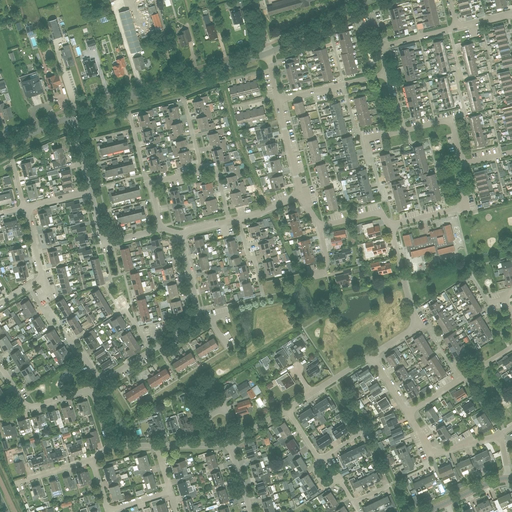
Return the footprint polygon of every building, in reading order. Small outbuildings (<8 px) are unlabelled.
[(273,6),(267,8),(269,15),(301,6),(301,7),(309,5),(308,1),(312,0),(284,0),(272,4),(273,6)] [(506,6),(506,5),(508,5),(506,0),(505,1),(496,3),(493,4),(493,7),(494,7),(495,9),(499,8),(506,6)] [(459,6),(461,12),(475,8),(479,7),(480,7),(479,4),(475,5),(472,6),(472,8),(470,8),(469,3),(459,6)] [(399,13),(399,10),(403,9),(402,7),(389,10),(390,15),(399,13)] [(234,24),(235,25),(239,23),(243,22),(242,18),(243,18),(243,17),(240,8),(237,9),(231,11),(234,24)] [(476,11),(475,8),(461,12),(462,18),(472,15),(471,13),(473,12),(473,11),(476,11)] [(126,10),(119,13),(131,54),(139,51),(141,51),(129,10),(126,10)] [(399,13),(390,15),(391,20),(401,18),(400,15),(404,14),(404,11),(399,13)] [(163,30),(158,13),(151,15),(156,32),(163,30)] [(401,18),(391,20),(393,25),(406,21),(402,23),(401,20),(406,19),(405,16),(401,18)] [(56,19),(52,20),(48,22),(50,26),(49,27),(50,29),(51,30),(54,39),(58,37),(62,36),(56,19)] [(406,21),(393,25),(394,30),(403,28),(402,25),(407,24),(406,21)] [(218,37),(214,25),(206,27),(210,40),(218,37)] [(403,28),(394,30),(395,35),(399,34),(400,37),(405,36),(404,32),(404,30),(407,29),(408,29),(408,26),(403,28)] [(188,29),(181,31),(182,34),(178,36),(181,46),(184,45),(185,46),(187,45),(188,44),(188,42),(191,41),(188,29)] [(348,31),(338,34),(340,41),(350,38),(352,37),(352,36),(350,37),(348,31)] [(340,41),(341,47),(352,45),(350,38),(340,41)] [(399,51),(400,56),(410,53),(411,53),(413,53),(414,52),(413,50),(409,51),(408,48),(416,47),(415,43),(400,46),(401,50),(399,51)] [(474,48),(472,48),(471,45),(473,45),(472,43),(461,46),(462,51),(474,48)] [(63,46),(63,49),(60,50),(62,55),(66,67),(74,64),(68,44),(63,46)] [(342,54),(342,55),(352,52),(356,51),(355,50),(353,51),(352,45),(341,47),(343,54),(342,54)] [(342,55),(343,61),(354,59),(352,52),(342,55)] [(137,70),(138,70),(139,71),(142,70),(142,69),(144,68),(141,56),(133,59),(137,70)] [(285,64),(286,69),(296,66),(295,64),(299,63),(298,57),(291,58),(292,62),(285,64)] [(114,76),(116,76),(116,77),(124,74),(122,67),(126,66),(123,58),(116,60),(117,65),(113,67),(114,70),(112,71),(114,76)] [(84,62),(84,63),(83,64),(87,76),(89,75),(89,77),(96,75),(96,74),(98,73),(96,70),(97,70),(96,67),(97,67),(95,60),(90,61),(89,59),(85,60),(85,61),(84,62)] [(343,61),(345,68),(355,65),(357,65),(357,64),(355,65),(354,59),(343,61)] [(300,65),(296,66),(286,69),(288,74),(297,71),(296,69),(300,67),(300,65)] [(357,72),(355,65),(345,68),(347,75),(348,75),(349,77),(355,76),(355,73),(357,72)] [(479,68),(467,71),(469,76),(478,74),(477,70),(479,70),(479,68)] [(308,69),(297,71),(288,74),(289,79),(298,76),(297,74),(308,71),(308,69)] [(28,74),(30,79),(35,94),(43,91),(41,86),(42,85),(43,84),(41,80),(39,80),(36,72),(28,74)] [(28,74),(28,75),(19,77),(21,82),(19,82),(21,87),(23,87),(24,92),(25,91),(27,96),(34,94),(35,94),(30,79),(28,74)] [(55,77),(54,75),(47,78),(48,81),(47,82),(49,87),(50,87),(50,89),(51,89),(53,89),(54,89),(55,88),(55,87),(58,86),(57,85),(60,84),(58,76),(55,77)] [(303,77),(302,75),(298,76),(289,79),(290,83),(299,81),(299,78),(303,77)] [(290,87),(291,87),(291,89),(291,88),(291,89),(301,86),(300,83),(304,82),(304,83),(311,81),(310,79),(304,80),(299,81),(290,83),(289,85),(290,87)] [(254,82),(250,83),(250,82),(252,92),(259,91),(257,80),(253,81),(254,82)] [(252,92),(250,82),(247,83),(247,84),(243,85),(246,94),(252,92)] [(246,94),(243,85),(243,83),(240,84),(240,85),(237,86),(239,96),(246,94)] [(418,83),(404,87),(405,92),(416,89),(415,86),(418,86),(418,83)] [(239,96),(237,86),(236,85),(233,86),(233,87),(230,88),(232,97),(239,96)] [(511,85),(503,88),(501,89),(501,91),(503,90),(504,93),(511,91),(511,85)] [(416,89),(405,92),(406,97),(416,94),(415,92),(419,91),(419,88),(416,89)] [(416,94),(406,97),(408,102),(417,99),(416,97),(421,96),(420,93),(416,94)] [(204,105),(203,103),(208,102),(207,96),(200,98),(201,100),(192,102),(193,105),(194,105),(194,108),(204,105)] [(356,106),(366,103),(368,103),(368,102),(366,102),(365,96),(354,99),(356,106)] [(511,96),(505,98),(503,99),(504,100),(506,100),(507,103),(507,105),(510,104),(509,103),(511,101),(511,96)] [(417,99),(408,102),(409,107),(418,104),(418,102),(422,101),(421,98),(417,99)] [(292,105),(294,111),(296,111),(296,114),(305,112),(304,107),(306,107),(306,106),(304,107),(303,101),(294,104),(294,105),(292,105)] [(323,111),(340,107),(340,105),(340,104),(340,101),(329,104),(330,107),(325,109),(323,110),(323,111)] [(0,104),(0,112),(2,112),(5,120),(13,117),(9,107),(5,108),(3,103),(0,104)] [(366,103),(356,106),(357,112),(368,110),(366,103)] [(418,104),(409,107),(410,112),(420,109),(419,107),(423,105),(423,103),(418,104)] [(204,105),(194,108),(195,110),(194,110),(195,113),(204,111),(204,114),(211,112),(210,107),(207,107),(206,105),(204,105)] [(169,114),(179,112),(178,109),(179,109),(178,106),(170,109),(169,106),(162,107),(164,113),(169,112),(169,114)] [(257,109),(259,119),(266,117),(263,106),(260,107),(260,108),(257,109)] [(259,119),(257,109),(256,108),(253,109),(254,110),(250,111),(252,120),(259,119)] [(420,112),(424,110),(424,108),(420,109),(410,112),(412,117),(415,116),(416,119),(425,117),(425,115),(421,116),(420,112)] [(140,121),(149,119),(149,116),(154,115),(152,110),(146,111),(146,114),(138,116),(138,118),(139,119),(140,121)] [(252,120),(250,111),(250,110),(246,111),(247,112),(243,113),(246,122),(252,120)] [(368,110),(357,112),(358,116),(357,116),(357,120),(359,119),(372,116),(371,115),(369,116),(368,110)] [(246,122),(243,113),(243,111),(240,112),(240,113),(236,114),(239,124),(246,122)] [(170,117),(165,118),(166,123),(173,122),(172,119),(181,117),(180,114),(180,115),(179,112),(169,114),(170,117)] [(211,112),(204,114),(205,116),(196,119),(197,121),(198,121),(198,124),(208,121),(207,119),(212,118),(211,112)] [(343,115),(342,112),(332,114),(332,115),(329,116),(329,118),(328,119),(328,121),(343,117),(342,115),(343,115)] [(469,117),(470,122),(481,119),(479,120),(479,116),(481,116),(480,114),(469,117)] [(314,129),(312,129),(310,121),(312,121),(312,120),(310,120),(309,115),(300,117),(300,119),(298,119),(300,125),(301,125),(303,131),(301,131),(303,137),(304,136),(305,138),(313,136),(312,130),(314,130),(314,129)] [(372,116),(359,119),(361,126),(371,123),(370,117),(372,116)] [(149,119),(140,121),(140,124),(140,127),(149,124),(150,127),(156,126),(155,120),(150,121),(149,119)] [(208,121),(198,124),(199,127),(198,127),(199,129),(208,127),(208,130),(215,128),(213,123),(209,124),(208,121)] [(173,122),(166,123),(168,129),(173,128),(173,130),(183,128),(182,125),(183,125),(182,122),(174,125),(173,122)] [(345,124),(345,122),(334,125),(335,127),(330,129),(331,131),(345,127),(345,125),(345,124)] [(256,136),(262,134),(272,132),(271,126),(266,128),(265,125),(254,127),(256,136)] [(156,126),(150,127),(150,130),(142,132),(142,135),(143,134),(144,137),(153,135),(156,134),(155,132),(157,131),(156,126)] [(346,130),(345,127),(331,131),(326,132),(327,137),(332,136),(332,134),(336,132),(337,135),(347,132),(347,130),(346,130)] [(183,128),(173,130),(174,133),(169,134),(170,139),(177,138),(176,135),(185,133),(184,130),(184,131),(183,128)] [(209,140),(219,138),(219,135),(224,134),(222,128),(216,130),(216,133),(208,135),(208,137),(209,137),(209,140)] [(239,133),(241,138),(243,145),(243,144),(244,147),(248,146),(247,144),(245,138),(244,139),(242,132),(239,133)] [(262,134),(256,136),(258,144),(260,143),(270,141),(269,138),(273,137),(272,132),(262,134)] [(120,136),(124,150),(129,149),(127,139),(124,140),(123,135),(120,136)] [(153,135),(144,137),(144,140),(144,143),(153,140),(154,143),(160,142),(159,136),(154,137),(153,135)] [(342,141),(338,142),(338,145),(353,141),(352,138),(352,136),(342,138),(342,141)] [(113,153),(118,151),(116,142),(113,142),(112,138),(109,139),(113,153)] [(220,140),(219,138),(209,140),(210,143),(210,145),(219,143),(220,146),(226,145),(225,139),(220,140)] [(309,148),(311,155),(309,155),(311,161),(313,161),(313,162),(321,160),(320,155),(322,154),(322,153),(320,154),(318,145),(320,145),(320,144),(318,144),(317,139),(308,141),(308,143),(306,143),(308,149),(309,148)] [(486,139),(475,142),(476,147),(486,145),(485,142),(487,141),(486,139)] [(174,145),(172,146),(173,151),(180,150),(179,147),(188,145),(187,143),(186,143),(186,140),(176,142),(176,141),(173,142),(174,145)] [(270,141),(260,143),(260,146),(261,146),(263,151),(268,150),(277,148),(277,147),(277,146),(278,145),(277,144),(276,143),(276,142),(271,144),(270,141)] [(102,155),(107,154),(105,144),(102,145),(101,142),(96,144),(97,147),(99,146),(102,155)] [(226,145),(220,146),(220,149),(212,151),(212,153),(213,153),(213,156),(223,154),(223,151),(227,150),(226,145)] [(410,154),(414,153),(423,150),(422,145),(413,147),(413,150),(410,151),(410,154)] [(355,148),(354,146),(344,148),(345,151),(340,152),(341,155),(355,151),(354,148),(355,148)] [(67,161),(65,156),(64,156),(63,153),(63,152),(61,147),(57,149),(53,150),(55,159),(56,159),(57,161),(53,162),(54,169),(66,166),(65,162),(67,161)] [(156,153),(156,155),(163,154),(162,148),(157,150),(156,147),(146,149),(147,152),(147,155),(156,153)] [(268,153),(263,154),(265,159),(275,157),(275,154),(278,153),(277,148),(268,150),(268,153)] [(179,156),(180,158),(190,156),(189,153),(190,153),(189,151),(180,153),(180,150),(173,151),(175,157),(179,156)] [(411,158),(415,157),(425,155),(423,150),(414,153),(415,155),(411,156),(411,158)] [(163,154),(156,155),(157,158),(149,161),(149,163),(150,163),(150,165),(160,163),(159,161),(164,160),(163,154)] [(224,156),(223,154),(213,156),(214,159),(214,161),(216,161),(217,164),(230,161),(229,155),(224,156)] [(425,155),(415,157),(416,160),(412,161),(412,163),(416,162),(426,160),(425,155)] [(190,156),(180,158),(181,161),(176,162),(177,167),(178,169),(184,167),(183,163),(192,161),(191,159),(190,156)] [(358,158),(357,156),(347,158),(347,161),(342,162),(343,164),(358,161),(357,158),(358,158)] [(20,167),(22,168),(22,170),(32,168),(31,164),(34,163),(34,162),(33,157),(26,159),(27,162),(21,164),(20,165),(20,167)] [(126,158),(129,172),(135,171),(132,161),(129,162),(128,157),(126,158)] [(267,167),(268,167),(281,164),(280,159),(276,160),(275,157),(265,159),(266,162),(267,167)] [(118,174),(124,173),(121,164),(119,164),(117,160),(115,160),(118,174)] [(414,168),(418,167),(427,165),(426,160),(416,162),(417,165),(413,166),(414,168)] [(224,164),(225,166),(224,166),(225,169),(224,169),(225,172),(233,170),(234,173),(240,171),(246,169),(245,167),(240,168),(239,165),(234,167),(234,164),(233,162),(224,164)] [(161,166),(160,163),(150,165),(151,168),(151,171),(160,169),(161,172),(167,170),(166,165),(161,166)] [(328,166),(326,167),(325,163),(316,165),(317,167),(315,167),(316,173),(318,172),(319,179),(318,179),(319,185),(321,184),(321,186),(330,183),(329,178),(331,178),(330,177),(328,178),(326,169),(329,169),(328,166)] [(107,177),(113,176),(110,166),(108,167),(107,164),(102,166),(102,168),(105,168),(107,177)] [(267,173),(268,176),(278,173),(277,170),(282,169),(281,164),(268,167),(269,172),(267,173)] [(427,165),(418,167),(418,170),(414,171),(416,176),(421,175),(424,174),(423,171),(428,170),(427,165)] [(32,168),(22,170),(24,176),(30,175),(31,178),(37,177),(35,171),(33,172),(32,168)] [(484,170),(474,173),(476,178),(487,175),(487,173),(488,173),(487,168),(483,169),(484,170)] [(352,178),(367,174),(366,171),(367,171),(366,169),(356,171),(356,174),(352,175),(352,178)] [(62,178),(70,176),(71,176),(70,170),(61,172),(62,178)] [(227,180),(228,183),(238,180),(237,178),(242,176),(240,171),(234,173),(235,175),(226,178),(227,180)] [(270,179),(271,184),(284,180),(282,175),(279,176),(278,173),(268,176),(268,179),(270,179)] [(429,173),(424,174),(421,175),(422,179),(426,178),(427,181),(436,179),(435,174),(430,175),(429,173)] [(3,177),(5,185),(12,184),(10,176),(3,177)] [(70,176),(62,178),(61,178),(63,184),(71,183),(72,182),(70,176)] [(28,191),(36,189),(35,183),(39,182),(39,179),(31,180),(32,184),(26,185),(28,191)] [(369,181),(369,179),(358,181),(359,184),(354,185),(355,187),(369,184),(369,181)] [(397,183),(392,185),(393,190),(406,186),(405,181),(405,179),(396,181),(397,183)] [(238,189),(244,187),(243,181),(238,183),(238,180),(228,183),(229,186),(228,186),(229,188),(237,186),(238,189)] [(284,180),(271,184),(272,189),(270,189),(270,192),(282,190),(281,187),(285,186),(284,180)] [(202,188),(203,190),(213,188),(212,185),(213,184),(212,182),(203,184),(203,181),(196,183),(197,189),(202,188)] [(52,187),(55,196),(64,194),(63,191),(72,189),(71,183),(63,184),(62,185),(63,190),(59,190),(60,192),(57,193),(55,186),(52,187)] [(132,184),(135,198),(141,196),(138,187),(136,187),(135,183),(132,184)] [(127,189),(125,190),(124,186),(121,187),(124,200),(130,199),(127,189)] [(170,191),(171,195),(170,195),(170,198),(180,195),(179,192),(181,191),(181,189),(180,186),(173,188),(174,190),(170,191)] [(406,186),(393,190),(394,195),(408,191),(403,192),(403,190),(407,188),(406,186)] [(244,187),(238,189),(239,192),(230,194),(231,196),(232,199),(242,196),(241,194),(246,193),(244,187)] [(326,197),(328,203),(326,203),(328,209),(329,209),(330,210),(338,208),(337,202),(339,202),(339,201),(337,202),(335,193),(337,193),(337,192),(335,192),(333,187),(325,190),(325,191),(323,191),(325,197),(326,197)] [(213,188),(203,190),(204,193),(199,194),(200,199),(207,198),(206,195),(214,192),(214,190),(213,188)] [(11,189),(2,192),(3,194),(5,203),(11,202),(11,201),(10,197),(13,196),(11,189)] [(39,189),(36,189),(28,191),(29,198),(35,196),(36,200),(43,198),(43,195),(40,195),(39,189)] [(372,191),(371,189),(361,191),(362,194),(357,195),(357,197),(372,194),(371,191),(372,191)] [(119,202),(116,192),(114,193),(113,190),(109,191),(109,194),(111,194),(113,203),(119,202)] [(408,191),(394,195),(396,200),(409,196),(408,194),(408,191)] [(493,198),(494,198),(495,196),(495,194),(480,198),(482,203),(483,203),(484,208),(490,206),(488,201),(494,200),(493,198)] [(183,195),(180,195),(170,198),(171,200),(172,200),(173,203),(176,203),(177,205),(184,204),(184,205),(188,204),(188,201),(184,202),(183,199),(184,197),(183,195)] [(242,196),(232,199),(232,202),(233,204),(241,202),(242,205),(248,203),(247,198),(242,199),(242,196)] [(409,196),(396,200),(397,205),(406,202),(405,200),(410,198),(409,196)] [(206,204),(207,206),(217,204),(216,201),(216,198),(207,200),(207,198),(200,199),(201,205),(206,204)] [(406,202),(397,205),(398,210),(404,208),(404,210),(405,210),(409,209),(408,207),(407,207),(407,205),(411,204),(410,201),(406,202)] [(71,208),(72,211),(81,209),(79,203),(73,205),(72,202),(65,203),(66,209),(71,208)] [(184,204),(177,205),(178,208),(175,209),(176,212),(174,213),(174,215),(184,213),(186,212),(185,209),(184,205),(184,204)] [(217,204),(207,206),(207,209),(203,210),(204,215),(211,214),(210,211),(218,209),(218,206),(217,206),(217,204)] [(146,218),(145,212),(144,209),(144,208),(141,209),(140,205),(137,206),(140,219),(146,218)] [(38,214),(39,219),(48,217),(51,216),(51,213),(50,208),(49,208),(44,209),(44,212),(38,214)] [(130,222),(135,221),(133,211),(130,212),(129,208),(126,209),(130,222)] [(287,219),(288,222),(299,219),(298,215),(301,214),(300,211),(293,213),(293,212),(295,211),(294,209),(292,210),(292,208),(290,209),(289,210),(288,211),(288,212),(290,219),(287,219)] [(75,213),(69,215),(71,220),(74,219),(74,221),(75,223),(76,225),(80,224),(80,221),(83,221),(83,220),(84,219),(83,216),(82,215),(80,215),(79,212),(75,213)] [(119,225),(124,223),(122,214),(119,214),(119,212),(114,213),(115,216),(116,215),(119,225)] [(185,217),(184,213),(174,215),(175,218),(177,218),(178,221),(181,220),(181,223),(188,221),(187,216),(185,217)] [(50,223),(48,217),(39,219),(41,225),(47,223),(48,226),(54,225),(53,222),(50,223)] [(291,225),(292,229),(301,227),(304,226),(303,223),(300,224),(299,219),(288,222),(288,225),(291,225)] [(10,221),(12,231),(15,230),(17,237),(23,235),(21,228),(18,229),(16,220),(10,221)] [(6,232),(3,233),(4,240),(8,239),(7,236),(13,234),(12,231),(10,221),(4,223),(6,232)] [(249,229),(250,232),(260,230),(259,227),(264,226),(263,221),(256,222),(257,225),(248,227),(249,229)] [(372,228),(371,223),(362,225),(364,233),(369,232),(370,237),(380,234),(378,226),(372,228)] [(407,249),(410,248),(412,257),(436,251),(437,255),(455,251),(453,243),(451,243),(451,241),(454,240),(450,224),(442,226),(443,229),(429,232),(431,237),(427,238),(427,236),(413,239),(412,234),(403,236),(405,246),(407,246),(407,249)] [(80,228),(79,225),(71,227),(72,232),(77,231),(78,234),(86,232),(85,226),(80,228)] [(49,231),(43,233),(44,239),(53,236),(52,231),(55,230),(54,227),(48,228),(49,231)] [(292,229),(291,229),(289,229),(290,233),(293,232),(294,236),(298,235),(298,237),(301,236),(300,235),(306,233),(305,230),(302,231),(301,227),(292,229)] [(260,230),(250,232),(251,235),(250,235),(251,237),(259,235),(260,238),(267,237),(265,231),(261,232),(260,230)] [(342,243),(341,240),(345,239),(344,236),(346,236),(345,230),(334,232),(335,237),(331,238),(332,245),(342,243)] [(194,246),(204,244),(203,240),(205,240),(204,235),(197,237),(198,239),(195,240),(195,244),(194,244),(194,246)] [(56,236),(53,236),(44,239),(46,244),(52,243),(53,246),(58,244),(58,241),(57,241),(56,236)] [(79,248),(85,246),(84,245),(89,244),(87,238),(81,239),(81,236),(75,238),(76,243),(78,243),(79,248)] [(231,237),(224,239),(225,244),(227,244),(228,247),(238,245),(237,242),(236,243),(235,239),(231,240),(231,237)] [(259,246),(260,249),(270,247),(272,247),(271,244),(274,243),(273,238),(266,239),(267,242),(258,244),(259,247),(259,246)] [(302,245),(299,246),(300,249),(312,246),(311,242),(313,241),(313,238),(301,241),(302,245)] [(142,247),(143,250),(143,252),(151,250),(158,248),(158,246),(161,245),(160,241),(162,241),(161,239),(151,241),(152,245),(142,247)] [(365,244),(367,251),(373,249),(374,254),(386,251),(384,243),(374,246),(373,242),(365,244)] [(125,245),(125,248),(120,250),(122,255),(130,253),(129,248),(132,247),(131,244),(125,245)] [(205,248),(204,244),(194,246),(195,249),(197,249),(197,252),(201,251),(201,254),(208,252),(207,247),(205,248)] [(11,252),(12,256),(22,253),(22,252),(23,251),(22,249),(21,248),(21,247),(19,248),(19,245),(8,247),(9,252),(11,252)] [(238,245),(228,247),(229,251),(227,252),(228,257),(235,255),(234,252),(237,251),(237,248),(238,247),(238,245)] [(55,250),(48,252),(49,258),(58,256),(56,250),(60,249),(60,246),(54,247),(55,250)] [(313,250),(312,246),(300,249),(299,249),(301,257),(302,256),(304,256),(313,254),(315,253),(316,253),(315,250),(313,250)] [(270,247),(260,249),(261,252),(260,252),(261,255),(264,254),(269,252),(270,256),(270,255),(277,254),(276,251),(275,248),(270,249),(270,247)] [(85,248),(78,249),(79,255),(82,254),(83,257),(84,260),(90,258),(89,256),(92,255),(90,249),(85,250),(85,248)] [(162,250),(161,248),(158,248),(151,250),(152,255),(155,254),(156,258),(165,256),(164,250),(162,250)] [(335,256),(337,263),(346,261),(345,255),(352,253),(350,248),(342,250),(343,254),(335,256)] [(202,257),(199,258),(200,261),(198,262),(199,264),(208,262),(207,258),(210,258),(209,256),(212,255),(211,252),(208,253),(208,252),(201,254),(202,257)] [(9,265),(10,265),(18,263),(17,260),(24,259),(22,253),(12,256),(13,261),(9,262),(9,265)] [(313,254),(304,256),(302,256),(302,259),(305,259),(306,263),(310,262),(312,262),(318,260),(317,257),(314,258),(313,254)] [(236,258),(235,255),(228,257),(230,266),(235,264),(242,263),(241,260),(240,257),(239,257),(236,258)] [(58,256),(49,258),(51,263),(57,261),(58,264),(64,263),(63,260),(59,261),(58,256)] [(157,262),(154,263),(156,267),(155,268),(162,266),(162,263),(165,262),(164,259),(166,258),(165,256),(156,258),(157,262)] [(264,268),(274,265),(274,263),(278,262),(277,256),(270,258),(271,261),(263,263),(263,265),(264,265),(264,268)] [(503,269),(511,266),(511,265),(511,263),(511,262),(511,257),(510,258),(510,261),(501,263),(503,269)] [(209,265),(208,262),(199,264),(199,267),(201,266),(202,270),(209,268),(210,270),(217,269),(216,266),(212,267),(211,265),(209,265)] [(384,273),(391,271),(389,263),(380,266),(379,262),(371,264),(372,270),(378,268),(380,274),(381,274),(381,275),(384,274),(384,273)] [(18,263),(10,265),(11,268),(13,268),(14,273),(18,272),(27,270),(25,264),(18,266),(18,263)] [(242,263),(235,264),(236,269),(238,269),(239,272),(249,270),(248,268),(247,268),(246,265),(243,265),(242,263)] [(275,268),(274,265),(264,268),(265,271),(265,273),(274,271),(274,274),(281,272),(280,267),(275,268)] [(165,274),(173,272),(172,266),(163,269),(162,266),(155,268),(156,272),(161,271),(161,272),(164,271),(165,274)] [(511,266),(503,269),(504,275),(511,272),(511,266)] [(211,273),(206,274),(207,278),(207,280),(217,278),(216,274),(218,274),(217,269),(210,270),(211,273)] [(336,277),(338,284),(341,284),(343,284),(343,287),(349,285),(348,282),(349,281),(348,275),(352,274),(351,269),(344,271),(345,275),(336,277)] [(28,276),(27,270),(18,272),(19,278),(15,279),(16,282),(22,280),(21,277),(28,276)] [(249,270),(239,272),(240,276),(238,277),(239,282),(246,280),(246,277),(249,277),(248,273),(250,273),(249,270)] [(163,280),(162,280),(163,283),(170,282),(169,279),(174,277),(173,272),(165,274),(162,275),(163,280)] [(217,278),(207,280),(208,283),(209,283),(209,286),(211,286),(211,289),(221,286),(222,286),(224,286),(224,285),(224,283),(222,282),(220,283),(220,281),(218,282),(217,278)] [(246,280),(239,282),(240,287),(243,286),(243,290),(244,290),(253,288),(253,285),(251,286),(250,282),(247,283),(246,280)] [(170,282),(163,283),(163,286),(167,285),(168,291),(177,289),(176,283),(170,285),(170,282)] [(456,295),(460,293),(468,288),(465,284),(463,285),(461,282),(455,286),(459,291),(455,293),(456,295)] [(213,295),(211,295),(212,298),(221,296),(220,292),(222,291),(221,286),(211,289),(213,295)] [(241,295),(242,294),(244,299),(251,298),(250,295),(253,294),(252,291),(254,290),(253,288),(244,290),(243,290),(240,291),(241,295)] [(459,300),(461,299),(471,292),(468,288),(460,293),(462,295),(458,298),(459,300)] [(94,298),(101,294),(98,289),(91,294),(94,298)] [(167,294),(166,296),(167,300),(174,298),(173,295),(178,294),(177,289),(168,291),(169,294),(167,294)] [(473,293),(472,294),(471,292),(461,299),(462,301),(460,303),(459,304),(460,305),(462,304),(466,302),(474,297),(473,297),(474,296),(473,293)] [(101,294),(94,298),(96,303),(103,298),(101,294)] [(223,295),(221,296),(212,298),(212,300),(214,300),(215,304),(218,303),(219,305),(226,304),(223,295)] [(431,305),(429,307),(431,311),(439,306),(443,304),(442,302),(438,304),(437,302),(438,301),(436,297),(429,302),(431,305)] [(474,297),(466,302),(467,304),(463,307),(465,309),(468,306),(476,301),(474,297)] [(56,303),(58,307),(66,303),(63,298),(56,303)] [(103,298),(96,303),(99,307),(106,303),(103,298)] [(174,298),(167,300),(167,303),(169,303),(170,308),(181,305),(180,300),(174,301),(174,298)] [(21,307),(23,310),(31,305),(28,300),(23,303),(21,300),(16,304),(19,309),(21,307)] [(467,313),(471,311),(479,306),(476,301),(468,306),(470,309),(466,311),(467,313)] [(58,307),(61,311),(68,307),(66,303),(58,307)] [(106,303),(99,307),(101,311),(109,307),(106,303)] [(31,305),(23,310),(25,313),(23,314),(23,315),(25,319),(31,316),(30,313),(35,310),(31,305)] [(170,308),(172,313),(170,314),(171,317),(178,315),(177,312),(183,311),(181,305),(170,308)] [(439,306),(431,311),(434,315),(442,310),(446,308),(445,306),(441,308),(439,306)] [(479,306),(471,311),(473,313),(469,315),(470,317),(482,310),(479,306)] [(68,307),(61,311),(64,316),(71,312),(68,307)] [(109,307),(101,311),(104,316),(111,312),(109,307)] [(442,310),(434,315),(437,320),(445,315),(449,312),(447,310),(444,313),(442,310)] [(445,315),(437,320),(440,324),(448,319),(451,317),(450,315),(446,317),(445,315)] [(38,316),(28,322),(31,328),(34,326),(41,322),(38,316)] [(67,321),(70,325),(77,321),(74,316),(67,321)] [(111,321),(114,326),(123,321),(119,316),(111,321)] [(472,327),(483,320),(480,316),(474,320),(473,318),(467,322),(469,323),(470,325),(472,327)] [(448,319),(440,324),(442,329),(450,324),(454,321),(453,319),(449,321),(448,319)] [(475,332),(486,325),(483,320),(472,327),(471,328),(472,330),(473,329),(475,332)] [(70,325),(72,330),(79,325),(77,321),(70,325)] [(123,321),(114,326),(113,327),(116,332),(117,332),(118,331),(126,326),(126,325),(124,321),(123,321)] [(41,322),(34,326),(36,330),(33,331),(35,333),(32,335),(34,338),(40,334),(39,331),(45,327),(41,322)] [(450,324),(442,329),(445,333),(457,326),(456,324),(452,326),(450,324)] [(79,325),(72,330),(75,334),(82,330),(79,325)] [(478,335),(488,329),(486,325),(475,332),(472,333),(473,335),(475,334),(477,333),(478,335)] [(84,339),(87,344),(94,339),(96,338),(97,337),(95,335),(97,333),(94,328),(91,331),(84,335),(85,335),(86,337),(84,339)] [(43,335),(45,338),(47,341),(56,334),(53,329),(43,335)] [(488,329),(478,335),(477,336),(478,338),(482,336),(483,338),(482,339),(481,340),(482,342),(483,342),(492,337),(490,334),(491,334),(488,329)] [(6,331),(0,334),(0,335),(1,338),(0,338),(0,344),(1,346),(8,341),(6,338),(9,336),(8,334),(6,331)] [(119,334),(117,335),(119,337),(122,342),(124,341),(132,336),(129,331),(124,334),(123,332),(119,334)] [(455,332),(444,339),(446,343),(458,336),(454,338),(453,336),(457,334),(455,332)] [(56,334),(47,341),(49,339),(51,343),(48,344),(50,346),(48,347),(50,350),(52,349),(57,346),(55,343),(60,340),(56,334)] [(413,347),(417,344),(425,339),(422,335),(417,338),(415,335),(412,337),(415,342),(412,344),(413,347)] [(132,336),(124,341),(127,346),(135,341),(132,336)] [(458,336),(446,343),(449,348),(458,342),(457,340),(459,338),(458,336)] [(94,339),(87,344),(90,349),(93,347),(94,350),(101,346),(103,344),(102,343),(100,345),(96,338),(94,339)] [(208,354),(207,353),(212,349),(213,351),(218,348),(217,346),(218,345),(213,338),(209,341),(208,338),(205,340),(206,342),(203,345),(201,342),(199,344),(200,346),(196,349),(200,357),(202,356),(202,358),(208,354)] [(427,343),(425,339),(417,344),(418,347),(414,349),(416,351),(419,348),(427,343)] [(458,342),(449,348),(452,352),(459,347),(458,345),(462,342),(461,340),(458,342)] [(15,341),(10,344),(8,341),(1,346),(4,351),(11,347),(12,350),(19,346),(17,343),(16,343),(15,341)] [(109,344),(107,341),(103,344),(101,346),(102,348),(93,353),(96,358),(105,352),(104,350),(106,349),(105,346),(109,344)] [(135,341),(127,346),(129,349),(125,351),(129,357),(140,350),(138,346),(139,346),(135,341)] [(302,341),(291,347),(298,358),(303,355),(300,349),(305,346),(302,341)] [(430,348),(427,343),(419,348),(421,351),(417,353),(418,355),(422,353),(430,348)] [(463,344),(459,347),(452,352),(455,356),(462,351),(461,349),(465,346),(463,344)] [(53,353),(56,357),(66,350),(63,345),(59,348),(57,346),(52,349),(54,352),(53,353)] [(19,346),(12,350),(14,352),(10,355),(13,360),(21,355),(19,352),(22,350),(19,346)] [(392,354),(386,357),(389,362),(388,362),(397,357),(399,356),(400,355),(399,352),(397,347),(390,351),(392,354)] [(433,352),(430,348),(422,353),(424,355),(420,358),(422,361),(429,357),(428,355),(433,352)] [(278,357),(275,359),(280,368),(287,364),(283,357),(286,354),(283,349),(276,353),(278,357)] [(66,350),(56,357),(58,361),(57,362),(59,365),(66,360),(65,358),(69,355),(66,350)] [(108,351),(105,352),(96,358),(99,363),(108,357),(109,359),(112,357),(109,354),(108,351)] [(182,354),(184,357),(180,359),(179,357),(176,358),(177,361),(173,363),(178,371),(179,370),(180,372),(185,369),(184,367),(190,364),(191,365),(196,362),(195,360),(196,360),(191,352),(186,355),(185,353),(182,354)] [(24,354),(21,355),(13,360),(17,366),(21,363),(23,366),(29,362),(24,354)] [(429,357),(422,361),(424,365),(428,363),(430,365),(438,360),(437,359),(438,358),(436,355),(435,356),(435,355),(431,358),(429,357)] [(309,369),(306,371),(311,377),(314,375),(316,376),(317,373),(320,372),(316,366),(319,364),(317,360),(318,359),(316,356),(311,359),(313,362),(310,364),(307,366),(309,369)] [(397,357),(388,362),(391,366),(392,366),(398,363),(399,365),(405,361),(403,357),(400,358),(399,356),(397,357)] [(507,368),(511,364),(511,356),(508,358),(509,359),(506,360),(504,358),(497,362),(499,365),(503,363),(504,366),(505,365),(507,368)] [(109,366),(110,368),(117,364),(112,357),(109,359),(100,365),(103,369),(109,366)] [(438,360),(430,365),(426,367),(427,369),(431,367),(432,369),(440,364),(440,363),(441,363),(439,359),(438,360)] [(405,361),(399,365),(401,368),(395,371),(398,376),(406,371),(404,368),(408,366),(405,361)] [(29,362),(23,366),(24,368),(20,371),(24,376),(34,370),(31,372),(28,366),(31,364),(29,362)] [(440,364),(432,369),(429,372),(430,374),(434,371),(435,374),(443,369),(440,364)] [(157,370),(159,373),(155,375),(153,372),(151,374),(152,377),(148,379),(153,387),(154,386),(155,388),(160,385),(159,383),(164,380),(165,381),(170,378),(169,376),(170,376),(166,368),(161,371),(160,368),(157,370)] [(361,376),(362,378),(371,373),(368,369),(360,374),(358,372),(354,374),(355,377),(356,377),(357,379),(361,376)] [(432,375),(431,376),(433,378),(436,376),(438,378),(437,378),(439,381),(442,379),(441,377),(446,373),(443,369),(435,374),(433,375),(432,375)] [(34,370),(24,376),(27,382),(31,379),(33,382),(39,378),(37,375),(35,377),(33,374),(35,372),(34,370)] [(407,373),(406,371),(398,376),(401,380),(410,374),(412,377),(418,373),(417,370),(413,373),(411,371),(407,373)] [(412,377),(413,380),(414,379),(414,380),(421,376),(422,375),(419,372),(418,373),(412,377)] [(374,378),(371,373),(362,378),(364,381),(360,384),(363,388),(367,385),(365,383),(374,378)] [(284,386),(286,389),(294,384),(289,375),(286,377),(284,374),(275,380),(278,385),(280,384),(280,385),(281,385),(282,386),(283,386),(284,386)] [(404,385),(408,391),(415,387),(417,385),(415,382),(413,383),(412,381),(404,385)] [(224,388),(225,390),(224,391),(228,397),(231,395),(234,399),(239,396),(239,395),(239,396),(242,394),(242,395),(251,389),(246,382),(238,387),(235,389),(235,388),(234,389),(232,386),(230,387),(229,385),(227,384),(224,386),(224,388)] [(368,388),(367,385),(363,388),(365,392),(370,390),(371,392),(380,387),(377,382),(368,388)] [(136,397),(141,394),(142,395),(148,392),(147,391),(148,390),(143,383),(139,385),(137,383),(134,384),(136,387),(132,389),(131,387),(128,388),(130,391),(125,394),(130,401),(131,401),(132,402),(137,399),(136,397)] [(431,384),(428,387),(428,386),(420,391),(422,394),(430,389),(433,387),(431,384)] [(257,385),(252,389),(247,392),(251,399),(256,396),(256,395),(261,392),(257,385)] [(368,397),(371,402),(376,399),(374,397),(383,391),(380,387),(371,392),(373,395),(368,397)] [(419,392),(415,387),(408,391),(411,397),(419,392)] [(459,401),(467,395),(462,388),(457,392),(455,389),(450,392),(453,397),(455,396),(459,401)] [(376,399),(371,402),(369,404),(370,405),(372,404),(374,406),(376,409),(388,401),(386,396),(377,402),(376,399)] [(261,407),(266,404),(263,398),(258,401),(261,407)] [(331,411),(333,409),(336,408),(332,401),(329,402),(326,398),(321,401),(326,409),(329,407),(331,411)] [(238,416),(248,413),(247,408),(251,406),(249,400),(238,404),(238,407),(235,408),(238,416)] [(91,413),(89,406),(85,407),(83,401),(77,403),(80,412),(82,411),(84,415),(87,414),(87,415),(91,413)] [(316,411),(320,418),(323,416),(322,415),(323,415),(323,413),(322,411),(326,409),(321,401),(315,405),(316,405),(313,407),(316,411)] [(378,413),(379,416),(384,413),(382,411),(391,405),(388,401),(376,409),(377,411),(378,413)] [(465,415),(467,414),(475,408),(471,402),(463,407),(463,408),(462,408),(460,405),(455,408),(459,414),(462,412),(463,414),(464,415),(465,415)] [(69,422),(75,420),(72,409),(69,410),(67,406),(61,408),(64,417),(67,416),(69,422)] [(305,412),(310,419),(313,417),(315,421),(318,419),(321,423),(322,422),(320,418),(316,411),(313,407),(311,408),(310,408),(305,412)] [(432,407),(425,412),(429,418),(436,413),(432,407)] [(55,425),(58,424),(60,428),(63,426),(59,416),(56,417),(54,410),(47,412),(48,414),(46,414),(47,418),(49,418),(50,420),(53,419),(55,425)] [(436,413),(429,418),(432,423),(439,419),(437,416),(440,414),(438,411),(436,413)] [(186,417),(184,417),(183,412),(178,414),(182,426),(183,430),(187,428),(188,432),(189,432),(190,433),(192,432),(192,431),(196,430),(193,421),(188,422),(186,417)] [(309,425),(307,421),(310,419),(305,412),(300,415),(297,417),(300,421),(304,428),(309,425)] [(384,413),(379,416),(381,420),(382,423),(396,417),(394,412),(386,416),(384,413)] [(485,412),(484,413),(479,416),(477,413),(472,416),(474,420),(477,418),(480,423),(488,417),(485,412)] [(153,420),(148,422),(151,430),(148,431),(149,435),(161,431),(161,430),(164,429),(162,423),(159,413),(152,415),(153,420)] [(43,420),(40,421),(38,415),(31,417),(34,425),(38,424),(39,429),(45,428),(43,420)] [(168,427),(167,428),(169,430),(170,433),(171,433),(173,433),(174,432),(177,431),(175,423),(178,422),(178,423),(179,423),(176,415),(171,417),(172,417),(173,420),(171,420),(171,419),(166,420),(166,422),(168,427)] [(383,426),(385,430),(390,429),(389,426),(398,422),(396,417),(382,423),(383,426)] [(480,423),(482,426),(480,428),(481,429),(480,430),(481,432),(479,433),(481,435),(490,429),(488,425),(491,423),(492,423),(488,417),(480,423)] [(343,424),(337,427),(342,435),(347,431),(345,427),(347,425),(343,418),(340,420),(343,424)] [(23,429),(25,433),(31,431),(29,425),(26,426),(24,420),(17,422),(19,430),(23,429)] [(278,422),(271,427),(276,435),(280,432),(288,428),(284,422),(280,425),(278,422)] [(4,424),(4,425),(3,426),(6,436),(11,434),(12,437),(18,435),(16,429),(12,431),(10,424),(8,424),(8,423),(4,424)] [(342,435),(337,427),(334,429),(332,425),(327,428),(332,436),(334,434),(337,438),(342,435)] [(440,435),(452,428),(450,425),(446,428),(444,425),(437,430),(440,435)] [(390,429),(385,430),(387,435),(392,433),(393,436),(402,432),(400,427),(391,431),(390,429)] [(291,433),(288,428),(280,432),(282,436),(277,439),(280,444),(287,439),(285,437),(291,433)] [(327,434),(322,438),(326,445),(332,441),(329,437),(332,436),(327,428),(324,430),(327,434)] [(452,428),(440,435),(443,441),(449,438),(450,440),(451,441),(458,436),(456,433),(451,436),(449,433),(453,431),(454,430),(452,428)] [(89,448),(90,448),(91,448),(93,448),(94,447),(97,446),(96,443),(99,442),(95,431),(90,432),(91,437),(86,438),(89,448)] [(404,437),(402,432),(393,436),(388,438),(389,441),(392,446),(396,444),(395,441),(404,437)] [(326,445),(322,438),(318,440),(317,438),(315,439),(312,434),(309,436),(316,446),(318,444),(321,448),(326,445)] [(244,443),(245,447),(246,453),(253,451),(256,450),(258,449),(256,443),(254,437),(244,443)] [(76,441),(77,444),(74,445),(77,455),(82,453),(81,448),(83,447),(81,441),(81,439),(76,441)] [(289,449),(296,444),(293,439),(289,442),(287,439),(280,444),(282,446),(283,445),(284,448),(287,446),(289,449)] [(71,443),(65,445),(68,452),(70,451),(72,457),(77,455),(74,445),(71,446),(71,443)] [(300,450),(296,444),(289,449),(291,452),(287,455),(288,457),(286,459),(287,461),(294,457),(293,454),(300,450)] [(396,455),(397,454),(410,449),(408,446),(406,447),(405,445),(399,447),(397,444),(391,447),(393,450),(396,455)] [(358,448),(362,456),(365,454),(367,458),(372,456),(368,448),(366,449),(364,445),(358,448)] [(58,461),(55,451),(52,452),(51,447),(45,449),(48,458),(51,457),(52,462),(58,461)] [(59,448),(60,449),(55,451),(58,461),(63,459),(61,454),(64,453),(62,447),(59,448)] [(358,457),(362,456),(358,448),(352,450),(357,461),(359,460),(358,457)] [(410,449),(397,454),(399,459),(401,459),(410,455),(408,453),(411,452),(410,449)] [(256,450),(253,451),(246,453),(248,458),(254,456),(255,460),(259,459),(257,453),(256,450)] [(350,461),(353,459),(356,466),(357,469),(360,467),(359,464),(357,461),(352,450),(346,453),(350,461)] [(481,453),(485,461),(491,458),(492,462),(495,461),(492,454),(489,456),(487,450),(481,453)] [(199,458),(202,458),(202,460),(206,459),(207,462),(216,459),(214,454),(208,455),(207,452),(198,455),(199,458)] [(39,456),(35,457),(38,467),(44,465),(42,460),(45,459),(43,453),(38,454),(39,456)] [(139,464),(148,461),(146,455),(140,457),(139,453),(133,455),(134,459),(138,458),(139,464)] [(350,461),(346,453),(341,456),(342,458),(339,459),(344,469),(346,468),(344,464),(350,461)] [(481,463),(485,461),(481,453),(475,455),(478,461),(475,462),(478,469),(483,467),(481,463)] [(19,461),(14,463),(17,473),(25,471),(22,464),(25,463),(23,454),(17,456),(19,461)] [(33,469),(38,467),(35,457),(33,458),(31,454),(26,456),(26,457),(28,464),(30,468),(33,467),(33,469)] [(411,458),(410,455),(401,459),(403,464),(414,459),(413,457),(411,458)] [(292,469),(296,467),(304,462),(300,457),(296,459),(294,457),(287,461),(292,469)] [(263,458),(259,459),(255,460),(256,463),(254,464),(250,465),(252,471),(266,467),(265,466),(265,467),(263,461),(264,461),(263,458)] [(469,458),(464,460),(467,469),(471,467),(473,471),(478,469),(475,462),(472,464),(469,458)] [(206,469),(207,472),(213,470),(212,467),(218,465),(216,459),(207,462),(208,466),(205,467),(206,469)] [(415,462),(414,459),(403,464),(405,469),(402,471),(403,474),(409,471),(408,468),(414,465),(413,463),(415,462)] [(172,467),(174,473),(182,470),(186,469),(187,469),(186,466),(185,460),(178,463),(173,464),(174,467),(172,467)] [(460,469),(457,470),(460,477),(463,476),(461,472),(467,469),(464,460),(458,463),(460,469)] [(105,474),(114,472),(112,466),(116,464),(115,461),(108,463),(109,466),(103,468),(105,474)] [(135,476),(140,474),(145,473),(144,469),(150,467),(148,461),(139,464),(137,465),(139,471),(134,472),(135,476)] [(307,467),(304,462),(296,467),(298,470),(294,472),(296,475),(293,476),(294,479),(295,479),(302,474),(300,472),(307,467)] [(450,464),(444,467),(449,478),(455,475),(457,480),(460,479),(457,472),(454,473),(450,464)] [(266,467),(252,471),(253,473),(252,473),(253,477),(254,477),(260,475),(261,478),(261,479),(269,476),(268,476),(266,467)] [(369,471),(374,483),(380,481),(378,476),(381,475),(377,467),(369,471)] [(443,481),(449,478),(444,467),(438,469),(443,479),(440,480),(441,484),(443,487),(445,485),(443,481)] [(182,470),(174,473),(176,478),(182,476),(183,479),(192,476),(191,474),(187,475),(186,472),(183,473),(182,470)] [(212,477),(213,480),(221,477),(219,471),(214,473),(213,470),(207,472),(207,475),(208,478),(212,477)] [(76,484),(79,483),(80,487),(91,483),(87,471),(84,472),(84,471),(76,474),(77,477),(74,478),(76,484)] [(366,474),(364,475),(369,486),(374,483),(369,471),(371,475),(367,477),(366,474)] [(114,472),(105,474),(105,475),(104,476),(105,480),(106,480),(107,480),(113,479),(114,482),(119,480),(120,480),(119,474),(115,475),(114,472)] [(146,472),(145,473),(140,474),(141,477),(143,477),(145,483),(154,480),(152,474),(147,475),(146,472)] [(430,473),(428,474),(432,485),(434,487),(436,487),(435,486),(438,484),(437,483),(438,483),(434,474),(431,475),(430,473)] [(303,485),(311,480),(307,474),(303,477),(302,474),(295,479),(298,484),(302,481),(303,485)] [(426,477),(424,478),(427,487),(432,485),(428,474),(425,475),(426,477)] [(362,479),(359,481),(363,488),(369,486),(364,475),(361,476),(362,479)] [(70,490),(76,488),(74,482),(71,483),(69,476),(63,478),(65,487),(68,486),(70,490)] [(192,476),(183,479),(184,482),(178,484),(179,490),(187,487),(185,482),(193,479),(192,476)] [(265,488),(268,487),(267,483),(271,482),(269,476),(261,479),(262,482),(257,484),(258,489),(265,487),(265,488)] [(211,487),(212,489),(219,487),(218,485),(223,483),(221,477),(213,480),(214,485),(211,487)] [(420,477),(417,479),(422,489),(427,487),(424,478),(421,480),(420,477)] [(363,488),(359,481),(356,482),(354,478),(349,481),(352,488),(355,487),(357,491),(363,488)] [(422,489),(417,479),(415,480),(416,482),(413,483),(417,492),(422,489)] [(55,480),(49,482),(51,489),(53,497),(57,495),(62,494),(60,486),(57,487),(56,482),(55,480)] [(113,486),(109,487),(110,493),(119,491),(120,491),(119,487),(121,486),(119,480),(114,482),(112,482),(113,486)] [(154,480),(145,483),(147,489),(145,490),(146,493),(152,491),(151,488),(156,486),(154,480)] [(310,488),(314,485),(311,480),(303,485),(301,486),(302,488),(304,492),(307,490),(310,488)] [(34,496),(34,495),(38,494),(39,498),(45,496),(44,492),(41,493),(39,485),(32,488),(32,490),(30,491),(32,496),(34,496)] [(303,492),(306,496),(307,495),(308,497),(307,498),(308,500),(315,496),(314,493),(318,490),(318,489),(317,487),(316,487),(314,485),(310,488),(307,490),(304,492),(303,492)] [(187,487),(179,490),(181,495),(187,493),(188,496),(195,494),(197,493),(196,490),(192,491),(191,486),(187,487)] [(268,487),(265,488),(265,487),(258,489),(260,495),(261,495),(266,493),(267,497),(271,495),(270,494),(273,493),(272,489),(271,486),(268,487)] [(218,497),(227,494),(225,488),(220,490),(219,487),(212,489),(215,498),(218,497)] [(119,491),(110,493),(112,500),(117,498),(118,501),(125,499),(123,493),(120,494),(119,491)] [(326,502),(334,498),(330,492),(326,495),(325,492),(317,497),(320,501),(324,499),(326,502)] [(267,500),(263,502),(262,502),(264,508),(273,505),(272,502),(271,500),(279,497),(278,493),(277,494),(272,495),(271,496),(271,495),(267,497),(266,497),(267,500)] [(195,494),(188,496),(189,499),(183,501),(185,506),(192,504),(191,498),(196,497),(195,494)] [(218,497),(215,498),(218,507),(220,506),(224,505),(223,502),(229,500),(227,494),(218,497)] [(387,496),(382,499),(385,507),(386,507),(387,510),(392,507),(393,509),(396,507),(392,500),(390,501),(387,496)] [(509,507),(504,496),(498,498),(500,503),(496,505),(499,511),(504,511),(503,510),(508,507),(509,508),(509,507)] [(323,504),(327,510),(326,510),(327,511),(328,511),(335,508),(333,506),(337,503),(334,498),(326,502),(323,504)] [(382,499),(376,502),(380,511),(383,511),(382,509),(385,507),(382,499)] [(489,499),(483,502),(487,511),(498,511),(499,511),(497,509),(496,509),(494,504),(491,505),(489,499)] [(156,505),(158,511),(166,509),(165,503),(163,503),(158,505),(157,500),(156,500),(151,502),(153,507),(156,505)] [(49,501),(45,502),(46,503),(47,503),(47,505),(36,508),(37,511),(49,507),(50,506),(49,501)] [(89,511),(90,511),(100,511),(99,506),(97,502),(95,503),(95,505),(88,507),(89,511)] [(380,511),(376,502),(370,504),(373,511),(375,511),(377,511),(380,511)] [(487,511),(483,502),(477,504),(478,506),(475,507),(477,511),(487,511)]
